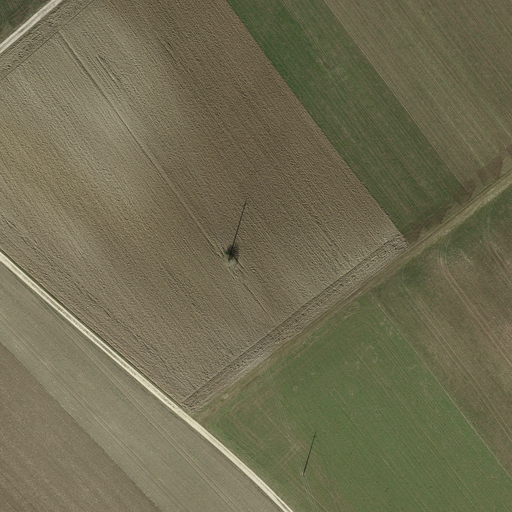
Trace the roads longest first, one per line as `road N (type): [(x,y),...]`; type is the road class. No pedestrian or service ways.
road 1 (track): [(511,173),(193,422)]
road 2 (track): [(0,254),(290,511)]
